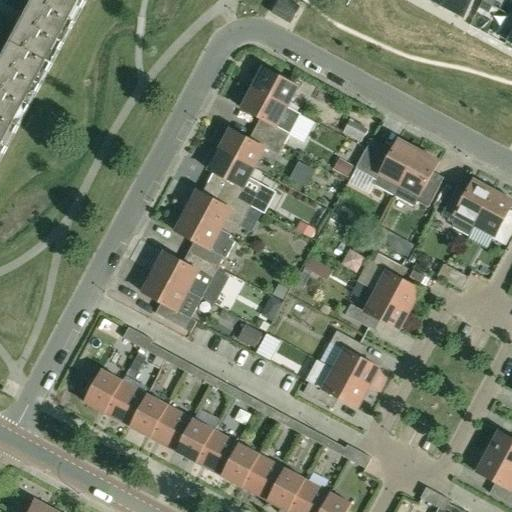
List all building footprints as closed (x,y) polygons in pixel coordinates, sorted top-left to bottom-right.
[(0,150),(80,0),(34,0),(0,64),(0,150)] [(287,0),(279,0),(272,13),(291,23),(300,7),(287,0)] [(426,0),(443,9),(447,0),(426,0)] [(447,0),(443,9),(464,20),(474,0),(447,0)] [(483,1),(479,8),(489,14),(493,6),(483,1)] [(511,16),(510,16),(499,37),(511,43),(511,16)] [(253,89),(287,107),(298,87),(264,68),(253,89)] [(276,127),(287,107),(253,89),(242,109),(266,122),(260,132),(285,145),(290,134),(276,127)] [(351,121),(343,135),(360,145),(368,131),(351,121)] [(285,145),(260,132),(255,142),(231,130),(220,150),(254,168),(265,148),(279,156),(285,145)] [(395,196),(419,151),(398,140),(390,156),(380,150),(367,175),(377,180),(375,185),(395,196)] [(367,175),(380,150),(369,144),(356,169),(367,175)] [(248,179),(254,168),(220,150),(209,170),(233,183),(227,193),(252,206),(262,187),(248,179)] [(415,207),(417,202),(428,208),(442,184),(431,178),(439,162),(419,151),(395,196),(415,207)] [(353,165),(343,159),(336,170),(347,176),(353,165)] [(476,226),(494,192),(474,181),(465,196),(454,190),(441,215),(452,221),(454,228),(470,236),(476,226)] [(252,206),(227,193),(222,204),(198,191),(187,211),(221,230),(227,219),(241,227),(252,206)] [(476,226),(495,236),(494,238),(505,244),(511,231),(511,212),(509,211),(511,206),(511,201),(494,192),(476,226)] [(232,235),(221,230),(187,211),(176,232),(200,245),(194,255),(219,268),(224,257),(227,258),(235,242),(230,239),(232,235)] [(300,222),(296,229),(312,238),(316,230),(300,222)] [(373,229),(365,224),(361,231),(370,236),(373,229)] [(403,238),(396,251),(409,258),(416,245),(403,238)] [(219,268),(194,255),(189,265),(165,253),(154,273),(188,291),(202,299),(219,268)] [(376,292),(410,310),(421,290),(397,277),(403,266),(379,253),(373,264),(387,272),(376,292)] [(318,261),(309,256),(303,266),(304,267),(300,275),(308,280),(318,261)] [(444,264),(437,277),(462,290),(469,278),(444,264)] [(188,291),(154,273),(143,293),(167,306),(161,317),(191,333),(197,322),(191,319),(202,299),(188,291)] [(288,290),(279,285),(274,293),(283,298),(288,290)] [(399,331),(410,310),(376,292),(365,312),(351,305),(345,316),(370,329),(375,318),(399,331)] [(281,305),(271,299),(266,310),(276,315),(281,305)] [(263,337),(246,327),(241,336),(258,346),(263,337)] [(129,328),(123,338),(148,351),(153,341),(129,328)] [(335,370),(368,388),(379,368),(356,355),(361,344),(337,331),(331,342),(345,350),(335,370)] [(175,356),(160,348),(156,356),(171,364),(175,356)] [(198,369),(183,361),(179,369),(194,376),(198,369)] [(107,415),(125,382),(102,370),(97,380),(92,377),(85,390),(90,393),(84,403),(107,415)] [(358,408),(368,388),(335,370),(324,390),(310,382),(304,393),(328,406),(334,396),(358,408)] [(221,381),(207,373),(202,381),(217,389),(221,381)] [(130,427),(147,395),(125,382),(107,415),(130,427)] [(245,394),(230,386),(226,394),(241,401),(245,394)] [(153,439),(170,407),(147,395),(130,427),(153,439)] [(268,406),(253,398),(249,406),(264,414),(268,406)] [(170,407),(153,439),(175,452),(193,419),(170,407)] [(193,419),(175,452),(198,464),(215,431),(212,429),(218,419),(199,408),(193,419)] [(291,419),(276,411),(272,418),(287,426),(291,419)] [(314,431),(300,423),(295,431),(310,439),(314,431)] [(215,431),(198,464),(221,476),(238,443),(215,431)] [(488,452),(511,465),(511,438),(499,432),(488,452)] [(338,444),(323,436),(319,444),(334,452),(338,444)] [(238,443),(221,476),(243,488),(261,456),(238,443)] [(348,445),(342,456),(366,469),(372,458),(348,445)] [(511,490),(511,491),(511,489),(511,465),(488,452),(477,473),(501,485),(496,496),(511,505),(511,490)] [(261,456),(243,488),(266,500),(284,468),(261,456)] [(284,468),(266,500),(287,511),(289,511),(306,480),(284,468)] [(306,480),(289,511),(318,511),(329,492),(306,480)] [(427,488),(421,498),(445,511),(451,501),(427,488)] [(329,492),(318,511),(347,511),(352,505),(329,492)] [(52,511),(53,511),(32,501),(25,511),(52,511)]
